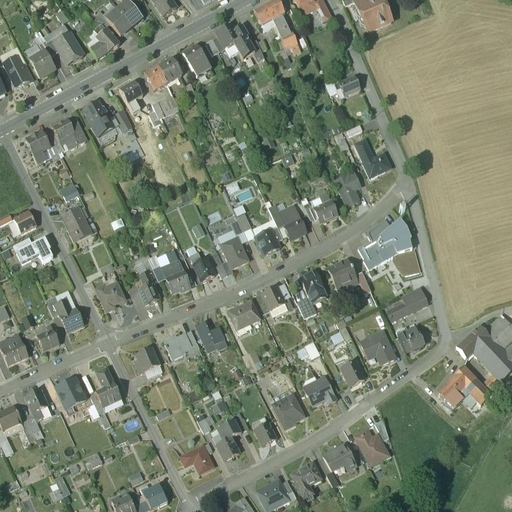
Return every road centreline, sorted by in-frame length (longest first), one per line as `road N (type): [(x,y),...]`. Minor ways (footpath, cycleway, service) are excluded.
road 1 (residential): [(408,191),(445,348),(350,418),(190,511)]
road 2 (residential): [(408,191),(369,225),(290,271),(106,349)]
road 3 (tertiary): [(260,0),(0,140)]
road 4 (residential): [(0,140),(106,349)]
road 5 (residential): [(325,0),(408,191)]
road 6 (residential): [(106,349),(190,511)]
